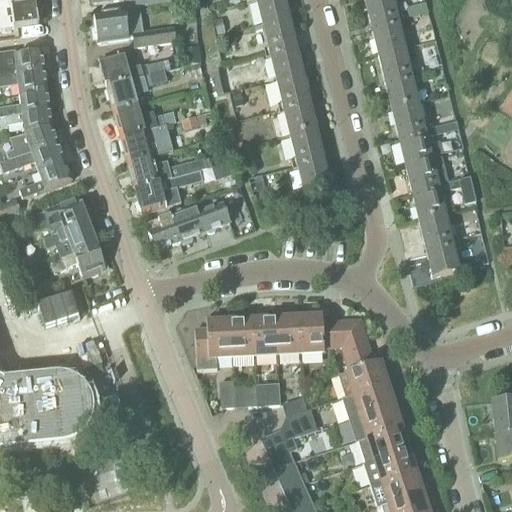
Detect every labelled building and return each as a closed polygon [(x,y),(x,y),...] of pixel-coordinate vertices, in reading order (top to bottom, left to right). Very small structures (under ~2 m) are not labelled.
[(0,0),(0,11),(35,6),(34,0),(0,0)] [(149,9),(147,0),(135,0),(138,10),(140,10),(149,9)] [(147,0),(149,9),(175,5),(174,0),(147,0)] [(257,5),(263,28),(289,22),(283,0),(256,0),(251,1),(252,6),(257,5)] [(371,0),(364,2),(371,30),(402,23),(401,18),(396,19),(391,0),(371,0)] [(426,5),(407,9),(409,18),(428,13),(426,5)] [(35,6),(0,11),(0,33),(38,28),(38,24),(40,22),(39,15),(36,13),(35,6)] [(125,16),(94,20),(98,46),(129,42),(134,41),(134,38),(144,36),(140,10),(138,10),(124,12),(125,16)] [(402,23),(371,30),(378,58),(404,52),(399,31),(416,26),(415,19),(402,23)] [(215,23),(218,35),(224,34),(222,21),(215,23)] [(263,52),(265,57),(296,49),(289,22),(263,28),(268,51),(263,52)] [(134,41),(136,51),(180,45),(178,31),(144,36),(134,38),(134,41)] [(271,60),(276,84),(302,77),(296,49),(265,57),(266,62),(271,60)] [(199,51),(184,53),(186,69),(201,67),(199,51)] [(378,58),(385,86),(416,79),(415,73),(410,74),(404,52),(378,58)] [(14,56),(0,57),(0,81),(44,76),(45,74),(46,72),(45,67),(43,65),(42,56),(15,59),(14,56)] [(124,58),(99,65),(107,90),(162,75),(166,74),(163,64),(140,71),(140,70),(128,73),(124,58)] [(162,75),(107,90),(114,116),(138,109),(135,99),(148,95),(147,91),(154,89),(153,87),(165,84),(162,75)] [(0,90),(17,89),(19,99),(47,96),(46,85),(47,83),(47,78),(46,77),(6,81),(0,82),(0,90)] [(277,108),(278,113),(309,105),(302,77),(276,84),(282,107),(277,108)] [(385,86),(391,113),(418,107),(412,84),(417,83),(416,79),(385,86)] [(241,92),(232,94),(235,109),(244,107),(241,92)] [(47,96),(19,99),(20,109),(0,111),(0,119),(49,113),(49,112),(51,109),(50,105),(48,102),(47,96)] [(284,116),(290,139),(316,133),(309,105),(278,113),(279,117),(284,116)] [(391,113),(399,142),(429,134),(428,129),(423,130),(418,107),(391,113)] [(138,109),(114,116),(121,142),(167,129),(176,126),(173,115),(155,119),(154,115),(140,118),(138,109)] [(52,115),(49,113),(0,119),(0,132),(8,131),(8,128),(22,127),(24,139),(52,131),(50,123),(52,120),(52,115)] [(205,119),(183,125),(185,133),(208,127),(205,119)] [(457,126),(447,128),(449,136),(459,134),(457,126)] [(167,129),(121,142),(128,167),(174,154),(167,129)] [(0,156),(0,166),(31,157),(58,149),(58,148),(59,145),(57,141),(55,139),(52,131),(24,139),(28,149),(19,152),(19,150),(0,156)] [(291,163),(292,168),(323,160),(316,133),(290,139),(295,162),(291,163)] [(399,142),(405,168),(431,162),(426,139),(431,138),(429,134),(399,142)] [(31,157),(0,166),(0,167),(3,178),(35,167),(38,176),(57,170),(65,167),(62,159),(63,156),(61,151),(58,149),(31,157)] [(298,172),(304,195),(330,189),(323,160),(292,168),(293,173),(298,172)] [(152,161),(128,168),(135,193),(172,182),(170,171),(168,165),(154,169),(152,161)] [(204,162),(170,171),(172,182),(190,178),(207,172),(204,162)] [(405,168),(412,196),(440,190),(443,189),(442,184),(437,185),(431,162),(405,168)] [(227,166),(212,171),(216,184),(232,179),(227,166)] [(19,194),(22,203),(72,185),(71,183),(72,181),(70,176),(68,175),(65,167),(57,170),(38,176),(42,186),(19,194)] [(460,183),(470,180),(468,171),(457,174),(460,183)] [(172,182),(135,193),(142,218),(182,207),(177,192),(193,188),(190,178),(172,182)] [(262,178),(248,183),(251,194),(266,189),(262,178)] [(412,196),(419,223),(445,216),(439,195),(444,194),(443,189),(440,190),(412,196)] [(462,195),(466,212),(474,211),(477,210),(473,193),(462,195)] [(48,227),(53,241),(87,227),(86,225),(88,224),(85,214),(82,215),(78,204),(34,221),(38,231),(48,227)] [(203,204),(194,207),(206,236),(207,236),(210,237),(215,235),(216,232),(231,227),(223,208),(207,214),(203,204)] [(17,205),(0,211),(0,226),(21,218),(17,205)] [(192,211),(170,219),(180,246),(182,245),(183,247),(192,244),(191,242),(206,236),(198,217),(195,210),(192,211)] [(474,211),(466,212),(458,214),(461,224),(476,221),(474,211)] [(419,223),(426,252),(449,246),(457,244),(456,239),(451,241),(445,216),(419,223)] [(180,246),(170,219),(145,228),(149,242),(148,244),(150,249),(153,250),(155,255),(180,246)] [(21,221),(1,229),(4,239),(25,230),(21,221)] [(53,241),(43,245),(47,255),(67,247),(72,260),(73,260),(97,251),(95,247),(97,246),(94,237),(91,237),(87,227),(53,241)] [(426,252),(433,280),(459,274),(453,250),(458,249),(457,244),(449,246),(426,252)] [(100,260),(97,251),(73,260),(72,260),(45,270),(48,278),(54,276),(55,278),(77,269),(82,282),(91,278),(92,281),(98,279),(97,276),(105,273),(104,270),(106,269),(102,259),(100,260)] [(20,260),(10,264),(15,278),(25,275),(20,260)] [(293,322),(276,323),(278,358),(301,357),(298,316),(293,316),(293,322)] [(304,316),(298,316),(301,357),(324,356),(324,351),(343,350),(357,329),(353,326),(349,326),(323,328),(322,321),(304,321),(304,316)] [(248,324),(230,325),(232,361),(255,360),(253,318),(247,319),(248,324)] [(258,318),(253,318),(255,360),(278,358),(276,323),(259,324),(258,318)] [(207,333),(195,333),(197,375),(217,373),(217,362),(232,361),(230,325),(213,326),(213,321),(209,321),(206,321),(207,333)] [(357,329),(343,350),(351,375),(339,379),(346,402),(393,386),(391,381),(385,383),(380,365),(373,368),(362,335),(361,332),(357,329)] [(0,463),(62,459),(90,445),(89,415),(85,397),(62,384),(0,391),(0,463)] [(235,412),(234,390),(234,386),(220,386),(221,412),(235,412)] [(394,391),(393,386),(346,402),(346,401),(342,402),(349,425),(394,410),(389,393),(394,391)] [(279,388),(256,389),(257,410),(280,409),(279,388)] [(257,410),(256,389),(234,390),(235,412),(257,410)] [(303,402),(282,409),(286,421),(306,414),(303,402)] [(511,403),(493,405),(496,434),(498,433),(511,431),(511,403)] [(394,410),(349,425),(356,446),(360,445),(407,430),(405,424),(400,426),(394,410)] [(310,425),(306,414),(286,421),(280,435),(285,446),(293,443),(300,428),(310,425)] [(360,445),(367,467),(384,461),(409,453),(403,437),(408,435),(407,430),(360,445)] [(496,434),(499,464),(511,462),(511,431),(498,433),(496,434)] [(266,454),(285,446),(280,435),(261,443),(266,454)] [(285,446),(266,454),(271,465),(297,453),(293,443),(285,446)] [(384,461),(367,467),(365,467),(372,489),(382,486),(421,473),(419,468),(414,470),(409,453),(384,461)] [(114,471),(123,495),(140,489),(131,464),(114,471)] [(421,473),(382,486),(372,489),(379,510),(381,510),(389,507),(389,508),(423,497),(417,480),(423,478),(421,473)] [(284,496),(304,488),(299,477),(280,486),(284,496)] [(304,488),(284,496),(289,507),(309,499),(304,488)] [(36,490),(12,491),(12,501),(36,500),(36,490)] [(431,511),(427,511),(423,497),(389,508),(389,507),(381,510),(381,511),(433,511),(431,511)]
